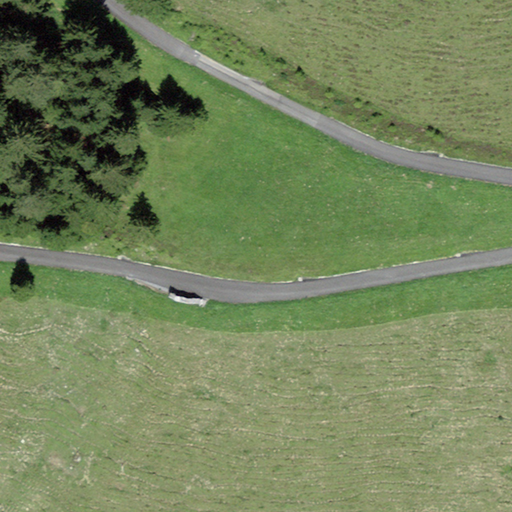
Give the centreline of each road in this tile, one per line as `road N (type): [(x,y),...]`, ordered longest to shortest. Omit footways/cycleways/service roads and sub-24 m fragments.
road 1 (track): [(0,261),(210,292),(306,294),(511,260)]
road 2 (track): [(511,183),(361,150),(103,0)]
